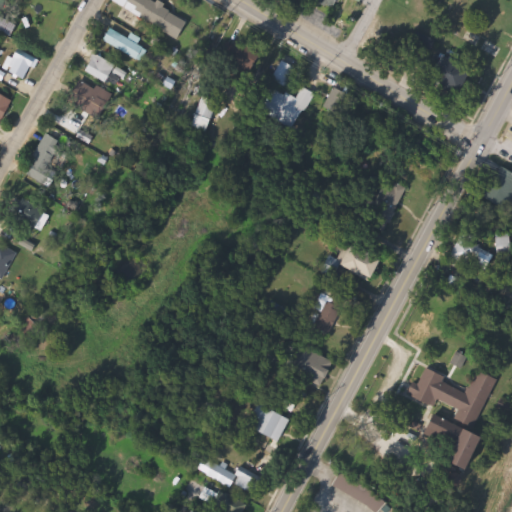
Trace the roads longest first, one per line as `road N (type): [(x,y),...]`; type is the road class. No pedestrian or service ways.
road 1 (secondary): [(483,142),(291,511)]
road 2 (primary): [(483,142),(245,0)]
road 3 (residential): [(0,179),(91,0)]
